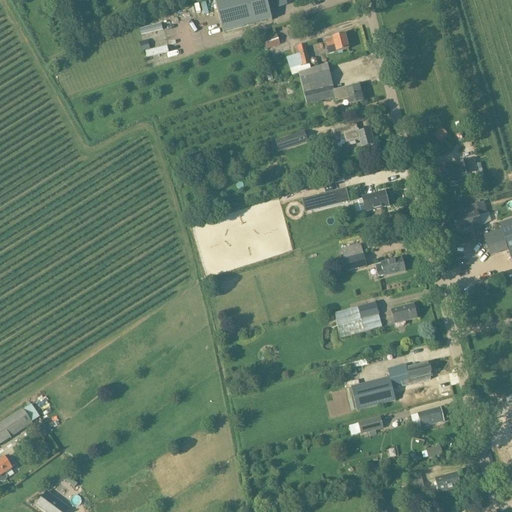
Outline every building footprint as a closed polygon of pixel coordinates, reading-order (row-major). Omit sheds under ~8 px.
[(272,20),(266,0),(214,0),(223,33),(272,20)] [(329,54),(336,53),(348,50),(344,34),(326,39),(329,54)] [(277,35),(263,39),(267,50),(280,45),(277,35)] [(148,41),(139,43),(142,52),(150,49),(148,41)] [(312,67),(306,44),(297,46),(300,56),(290,59),(292,68),(290,69),(291,73),(312,67)] [(267,58),(260,60),(261,66),(269,64),(267,58)] [(307,105),(335,98),(336,102),(347,99),(349,105),(362,102),(358,86),(345,89),(345,90),(334,93),(327,65),(299,74),(307,105)] [(336,141),(344,139),(346,144),(360,141),(362,148),(374,145),(370,131),(359,133),(358,131),(356,124),(333,130),(336,141)] [(441,127),(433,134),(439,141),(447,134),(441,127)] [(304,132),(276,141),(279,152),(307,143),(304,132)] [(480,163),(476,164),(474,159),(440,168),(444,185),(457,182),(458,182),(466,180),(464,175),(476,172),(479,184),(485,182),(480,163)] [(348,202),(345,189),(302,199),(305,213),(348,202)] [(362,198),(366,213),(389,207),(385,192),(362,198)] [(459,209),(461,215),(453,217),(457,233),(481,227),(478,216),(487,214),(484,202),(459,209)] [(511,218),(498,223),(511,266),(511,218)] [(361,244),(341,249),(347,272),(367,267),(361,244)] [(378,278),(384,276),(384,277),(405,272),(402,258),(381,263),(381,264),(375,266),(378,278)] [(382,328),(375,303),(334,314),(341,339),(382,328)] [(406,324),(406,322),(417,319),(414,305),(391,310),(394,324),(395,324),(396,327),(399,328),(404,327),(406,324)] [(410,383),(410,382),(432,377),(429,363),(407,369),(406,366),(388,370),(390,378),(351,387),(357,412),(396,402),(393,387),(410,383)] [(355,368),(342,372),(343,378),(357,374),(355,368)] [(417,414),(411,416),(414,430),(421,428),(443,422),(440,408),(417,414)] [(0,445),(32,424),(32,423),(23,410),(0,424),(0,445)] [(358,423),(361,434),(383,429),(380,418),(358,423)] [(7,478),(5,474),(12,470),(12,469),(17,465),(13,460),(8,463),(5,458),(0,461),(0,482),(2,482),(6,479),(7,478)] [(435,479),(439,493),(461,487),(457,473),(435,479)] [(421,475),(408,479),(411,489),(424,485),(421,475)] [(45,489),(35,501),(48,511),(61,511),(66,507),(45,489)]
